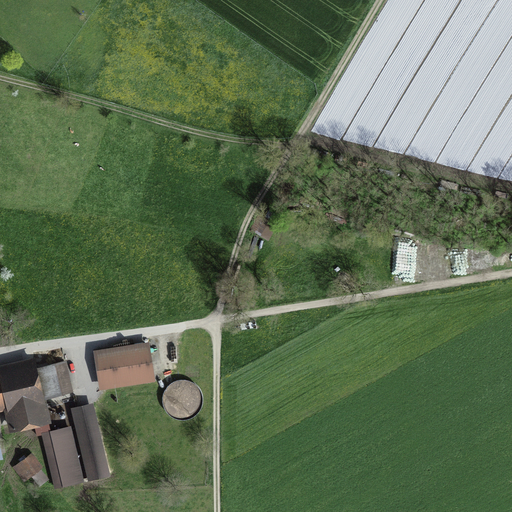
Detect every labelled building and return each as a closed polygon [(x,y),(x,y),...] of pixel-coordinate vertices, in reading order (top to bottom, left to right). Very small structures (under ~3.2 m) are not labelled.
[(148,345),(97,353),(103,388),(154,379),(148,345)] [(0,405),(6,404),(12,430),(48,421),(43,400),(60,396),(52,362),(0,374),(0,405)] [(90,405),(76,408),(93,476),(106,473),(90,405)] [(69,428),(43,434),(55,486),(82,480),(69,428)] [(29,454),(13,467),(25,482),(33,476),(41,487),(49,480),(29,454)]
